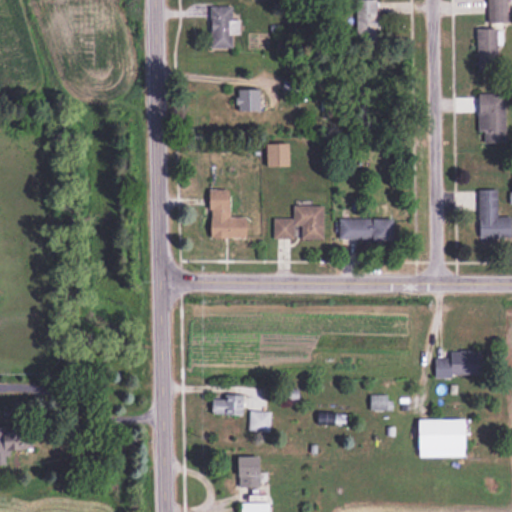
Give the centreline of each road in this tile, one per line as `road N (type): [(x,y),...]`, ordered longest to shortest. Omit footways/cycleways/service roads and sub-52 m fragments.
road 1 (tertiary): [(166,511),(158,0)]
road 2 (tertiary): [(163,284),(511,286)]
road 3 (residential): [(434,0),(437,287)]
